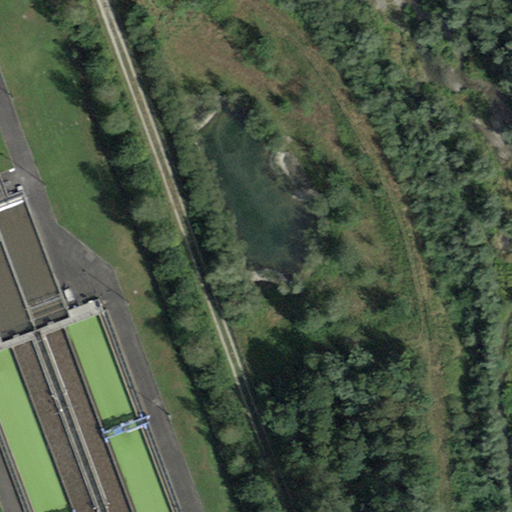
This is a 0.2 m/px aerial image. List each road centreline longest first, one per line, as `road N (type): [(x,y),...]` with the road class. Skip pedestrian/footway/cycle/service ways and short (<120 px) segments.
road 1 (track): [(257,0),(326,67),(406,218),(434,334),(447,511)]
road 2 (track): [(289,511),(99,0)]
